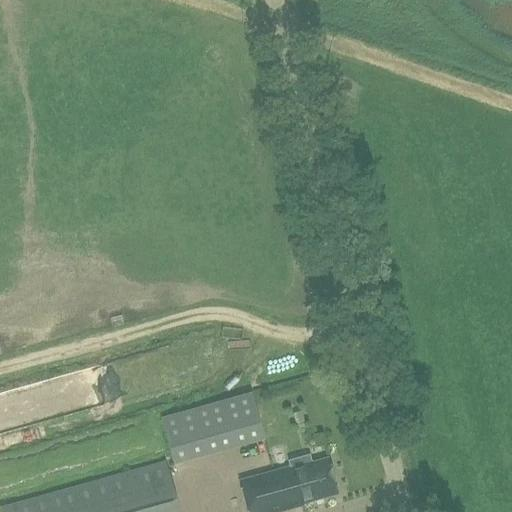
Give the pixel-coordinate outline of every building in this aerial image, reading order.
[(230,336),(183,347),(189,372),(236,361),(230,336)] [(62,379),(52,380),(57,416),(66,415),(62,379)] [(252,394),(162,418),(174,464),(264,440),(252,394)] [(292,467),(240,482),(247,511),(278,511),(302,506),(302,504),(337,494),(328,460),(293,470),(292,467)] [(178,511),(164,463),(0,508),(1,511),(178,511)]
